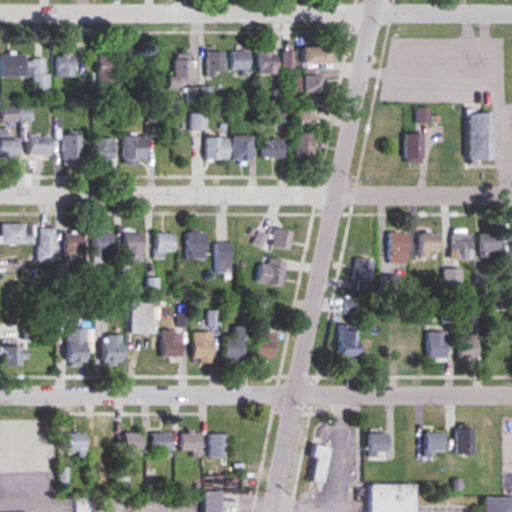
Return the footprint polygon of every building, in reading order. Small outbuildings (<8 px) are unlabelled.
[(297,62),(331,62),(331,46),(297,46),(297,62)] [(255,72),(274,72),(274,50),(255,50),(255,72)] [(222,73),(222,51),(203,51),(203,73),(222,73)] [(228,71),(248,71),(248,51),(228,51),(228,71)] [(0,76),(29,76),(29,95),(45,95),(45,58),(20,58),(20,53),(0,53),(0,76)] [(71,77),(71,53),(53,53),(53,77),(71,77)] [(189,54),(171,54),(171,75),(166,75),(166,88),(189,88),(189,54)] [(93,55),(93,83),(112,83),(112,55),(93,55)] [(290,75),(290,91),(322,91),(322,75),(290,75)] [(272,91),(272,104),(280,103),(280,90),(272,91)] [(0,121),(28,122),(28,106),(0,105),(0,121)] [(272,121),(286,121),(286,106),(272,106),(272,121)] [(292,157),(312,157),(312,132),(301,132),(301,122),(309,121),(308,107),(292,107),(292,157)] [(427,109),(415,108),(414,122),(426,123),(427,109)] [(463,111),(463,160),(491,160),(491,111),(463,111)] [(204,113),(188,113),(188,131),(204,131),(204,113)] [(0,156),(13,157),(13,132),(0,131),(0,156)] [(401,164),(420,164),(420,134),(401,134),(401,164)] [(22,135),(22,156),(46,156),(46,135),(22,135)] [(58,161),(77,161),(77,135),(58,135),(58,161)] [(119,160),(142,160),(142,135),(119,135),(119,160)] [(248,135),(229,135),(229,160),(248,160),(248,135)] [(225,159),(225,137),(202,137),(202,159),(225,159)] [(110,160),(110,138),(91,138),(91,160),(110,160)] [(282,158),(282,139),(259,139),(259,158),(282,158)] [(0,244),(27,245),(27,224),(0,224),(0,244)] [(52,263),(52,227),(35,227),(35,263),(52,263)] [(266,246),(287,250),(291,232),(270,228),(266,246)] [(183,230),(183,259),(203,259),(203,230),(183,230)] [(121,231),(120,261),(140,261),(140,232),(121,231)] [(252,243),(261,247),(266,236),(257,231),(252,243)] [(469,231),(450,231),(449,259),(469,260),(469,231)] [(79,233),(60,233),(60,257),(79,257),(79,233)] [(90,262),(98,262),(98,251),(108,251),(108,233),(90,233),(90,262)] [(163,252),(171,252),(171,233),(151,233),(151,259),(163,259),(163,252)] [(385,260),(405,260),(405,233),(385,233),(385,260)] [(437,234),(417,234),(417,256),(437,256),(437,234)] [(477,234),(477,254),(497,254),(497,234),(477,234)] [(230,273),(230,242),(213,242),(213,273),(230,273)] [(254,282),(280,287),(285,261),(267,258),(266,264),(258,263),(254,282)] [(374,262),(354,258),(349,282),(369,287),(374,262)] [(126,278),(126,265),(115,265),(115,278),(126,278)] [(126,333),(149,333),(149,297),(126,297),(126,333)] [(344,313),(357,312),(356,300),(343,300),(344,313)] [(19,340),(39,340),(39,319),(19,319),(19,340)] [(247,341),(247,326),(232,326),(232,337),(221,337),(221,361),(240,361),(240,341),(247,341)] [(82,361),(82,328),(62,328),(62,361),(82,361)] [(337,329),(337,362),(355,362),(356,329),(337,329)] [(159,357),(179,357),(179,330),(159,330),(159,357)] [(210,331),(189,331),(189,360),(210,360),(210,331)] [(444,331),(425,331),(425,358),(444,358),(444,331)] [(498,332),(486,332),(486,359),(498,359),(498,332)] [(253,339),(253,356),(274,356),(274,333),(263,333),(263,339),(253,339)] [(118,334),(98,334),(98,361),(118,361),(118,334)] [(475,339),(456,339),(456,358),(475,358),(475,339)] [(416,360),(416,340),(395,340),(395,360),(416,360)] [(0,345),(0,364),(20,365),(20,346),(0,345)] [(470,428),(452,428),(452,454),(470,454),(470,428)] [(197,432),(176,432),(176,452),(197,452),(197,432)] [(441,432),(422,432),(422,457),(433,457),(433,452),(441,452),(441,432)] [(85,433),(63,433),(63,452),(85,452),(85,433)] [(113,452),(113,433),(92,433),(92,452),(113,452)] [(121,451),(140,451),(140,433),(121,433),(121,451)] [(170,433),(149,433),(149,450),(170,450),(170,433)] [(384,433),(366,433),(366,456),(384,456),(384,433)] [(225,434),(207,434),(207,457),(225,457),(225,434)] [(324,445),(308,445),(308,482),(324,482),(324,445)] [(364,511),(412,511),(412,484),(364,484),(364,511)] [(201,511),(220,511),(220,490),(201,490),(201,511)] [(511,511),(511,497),(479,497),(479,511),(511,511)]
